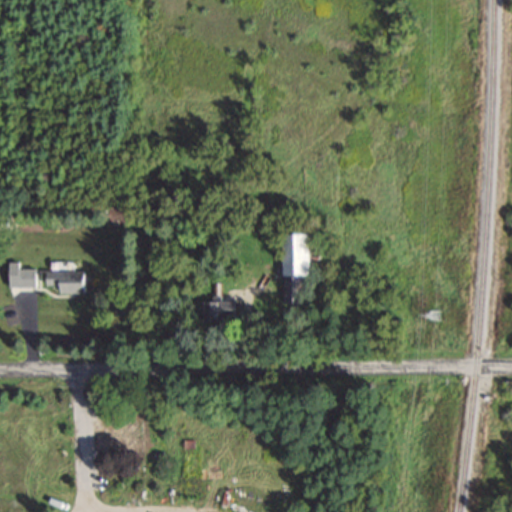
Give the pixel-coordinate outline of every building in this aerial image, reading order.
[(8,210),(0,211),(0,226),(11,225),(8,210)] [(293,232),(293,303),(313,303),(313,274),(321,274),(321,232),(293,232)] [(39,268),(18,268),(18,286),(39,286),(39,268)] [(60,292),(90,292),(90,270),(47,270),(47,284),(60,284),(60,292)] [(212,322),(243,322),(243,300),(212,300),(212,322)] [(152,418),(114,418),(115,430),(96,430),(96,450),(126,450),(126,442),(138,442),(138,445),(152,445),(152,418)]
